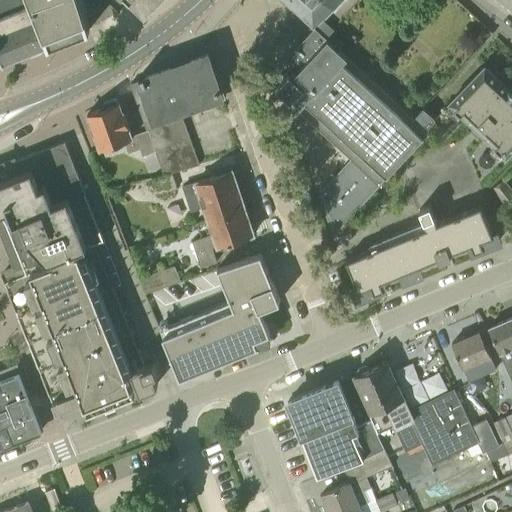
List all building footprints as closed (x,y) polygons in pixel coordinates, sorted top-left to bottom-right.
[(0,0),(0,58),(2,64),(16,58),(13,50),(34,42),(36,48),(46,44),(47,45),(47,46),(48,45),(30,0),(0,0)] [(30,0),(48,45),(51,44),(50,41),(86,27),(87,30),(90,29),(80,0),(30,0)] [(129,0),(145,15),(159,0),(129,0)] [(285,0),(315,27),(329,39),(336,32),(323,20),(335,8),(326,0),(285,0)] [(329,39),(315,27),(287,58),(300,70),(295,74),(297,76),(295,79),(289,74),(275,89),(291,103),(294,100),(301,106),(294,113),(295,114),(299,110),(351,158),(323,189),(321,186),(320,186),(336,235),(338,234),(337,231),(429,132),(426,129),(414,118),(329,39)] [(150,133),(155,150),(164,175),(186,169),(199,165),(181,114),(197,109),(223,99),(208,53),(145,76),(145,74),(140,76),(141,79),(130,83),(147,131),(148,134),(150,133)] [(450,102),(507,156),(511,150),(511,87),(508,84),(507,86),(485,66),(450,102)] [(143,154),(155,150),(150,133),(148,134),(147,131),(132,136),(129,126),(130,126),(124,111),(123,112),(118,100),(115,98),(104,102),(102,105),(103,107),(88,113),(100,149),(125,140),(129,151),(141,147),(143,154)] [(414,118),(426,129),(436,119),(423,108),(414,118)] [(0,166),(0,203),(24,265),(96,242),(104,238),(65,140),(0,166)] [(204,205),(210,220),(245,207),(232,169),(215,175),(183,186),(191,209),(204,205)] [(171,173),(153,179),(158,194),(177,188),(171,173)] [(372,284),(375,291),(384,287),(381,280),(439,256),(441,260),(451,255),(450,252),(472,243),(475,250),(484,246),(481,238),(494,233),(481,203),(437,221),(430,205),(420,209),(427,226),(346,259),(347,260),(359,289),(372,284)] [(245,207),(210,220),(214,233),(191,240),(200,267),(218,261),(213,247),(254,233),(245,207)] [(351,229),(336,235),(339,241),(354,235),(351,229)] [(96,242),(24,265),(2,274),(57,411),(59,410),(57,404),(81,394),(88,411),(135,392),(135,391),(140,388),(141,390),(158,383),(154,372),(158,371),(154,361),(146,364),(145,362),(144,362),(96,242)] [(160,328),(180,377),(212,364),(209,356),(223,351),(225,357),(223,357),(223,359),(260,344),(259,343),(257,343),(255,338),(270,332),(260,308),(280,300),(261,253),(218,267),(232,300),(253,292),(255,297),(195,322),(192,315),(181,320),(183,326),(172,331),(169,324),(160,328)] [(174,265),(139,277),(145,291),(180,280),(174,265)] [(511,316),(489,327),(510,375),(511,373),(511,316)] [(452,343),(469,381),(497,369),(480,330),(452,343)] [(419,442),(423,440),(425,440),(411,410),(387,359),(369,367),(366,365),(358,368),(358,373),(355,374),(378,425),(393,419),(407,448),(419,442)] [(19,372),(0,379),(0,446),(42,429),(19,372)] [(385,450),(371,419),(356,426),(338,381),(289,400),(319,475),(360,459),(385,450)] [(425,440),(423,440),(434,463),(452,503),(498,480),(485,450),(480,439),(477,440),(471,426),(455,389),(411,410),(425,440)] [(511,438),(511,430),(505,416),(493,422),(503,443),(511,438)] [(471,426),(477,440),(480,439),(485,450),(486,450),(498,445),(486,418),(471,426)] [(511,438),(503,443),(508,453),(511,451),(511,438)] [(498,445),(486,450),(491,461),(508,453),(503,443),(502,442),(499,444),(498,445)] [(392,465),(386,451),(360,459),(365,471),(370,469),(372,474),(392,465)] [(322,493),(329,511),(341,511),(360,505),(375,499),(375,498),(370,487),(371,486),(366,475),(322,493)] [(63,510),(61,504),(57,495),(55,487),(53,488),(45,491),(53,511),(57,511),(60,511),(63,510)] [(393,491),(375,498),(375,499),(380,511),(397,504),(397,503),(409,498),(405,487),(393,492),(393,491)] [(32,511),(29,501),(6,510),(6,511),(32,511)]
